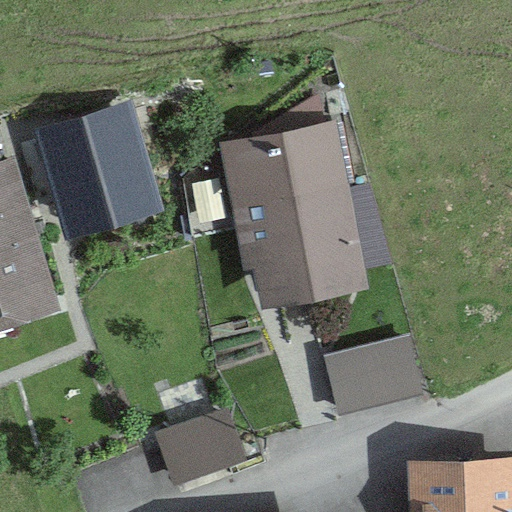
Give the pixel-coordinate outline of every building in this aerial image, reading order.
[(136,85),(36,117),(71,225),(171,193),(136,85)] [(315,134),(228,152),(259,304),(346,287),(315,134)] [(0,144),(0,322),(46,310),(0,144)] [(401,345),(326,361),(337,413),(413,397),(401,345)] [(227,400),(155,424),(173,478),(245,454),(227,400)] [(507,511),(506,469),(410,470),(411,511),(507,511)]
